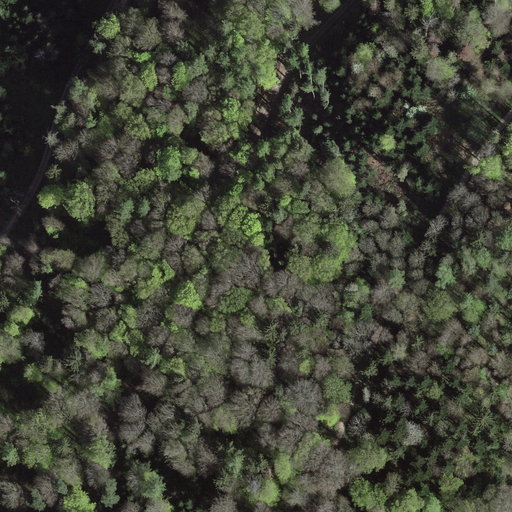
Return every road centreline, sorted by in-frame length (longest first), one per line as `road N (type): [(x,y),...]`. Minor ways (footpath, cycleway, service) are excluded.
road 1 (track): [(350,0),(283,77),(147,367),(112,416),(19,511)]
road 2 (track): [(304,511),(397,284),(511,113)]
road 3 (track): [(0,242),(41,175),(114,0)]
